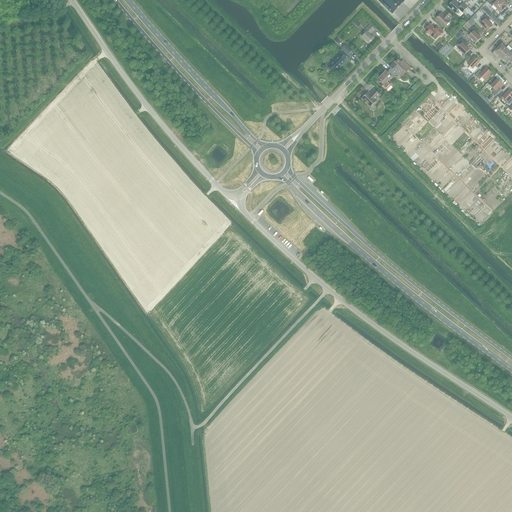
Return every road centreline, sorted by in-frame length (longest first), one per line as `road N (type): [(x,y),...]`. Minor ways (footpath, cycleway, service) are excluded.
road 1 (unclassified): [(511,417),(363,317),(249,217)]
road 2 (primary): [(279,175),(367,258),(511,372)]
road 3 (primary): [(511,359),(387,262),(286,168)]
road 4 (track): [(149,353),(198,427),(328,289)]
road 5 (unclassified): [(215,184),(134,90),(72,0)]
road 6 (primary): [(115,0),(257,155)]
road 7 (primary): [(265,146),(127,0)]
road 8 (tertiary): [(322,109),(427,0)]
